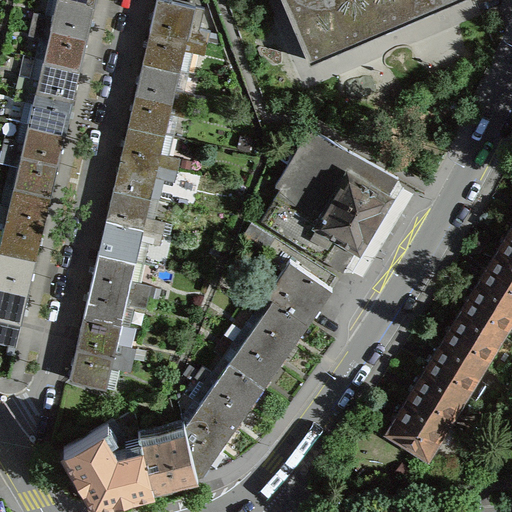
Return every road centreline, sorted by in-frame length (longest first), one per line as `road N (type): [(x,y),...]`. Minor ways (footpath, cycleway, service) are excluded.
road 1 (residential): [(252,502),(388,320),(511,86)]
road 2 (residential): [(0,436),(45,392),(136,0)]
